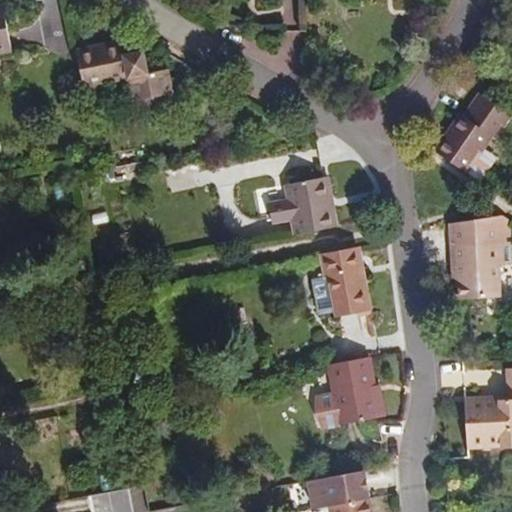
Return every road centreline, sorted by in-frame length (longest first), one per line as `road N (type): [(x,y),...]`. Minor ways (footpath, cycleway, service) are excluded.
road 1 (residential): [(367,138),(385,161),(404,240),(433,511)]
road 2 (residential): [(156,0),(264,62),(367,138)]
road 3 (residential): [(467,0),(400,110),(367,138)]
